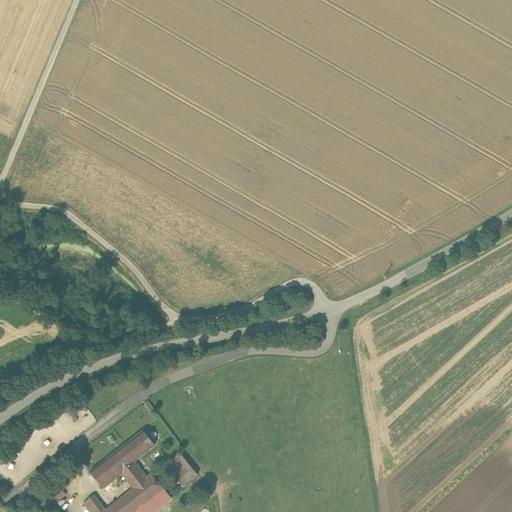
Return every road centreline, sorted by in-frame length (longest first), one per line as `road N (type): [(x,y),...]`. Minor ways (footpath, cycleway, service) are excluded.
road 1 (tertiary): [(511,213),(366,295),(270,327),(115,358),(0,418)]
road 2 (track): [(326,309),(316,290),(293,282),(219,312),(182,314),(60,210),(13,207),(0,198)]
road 3 (track): [(80,0),(0,192)]
